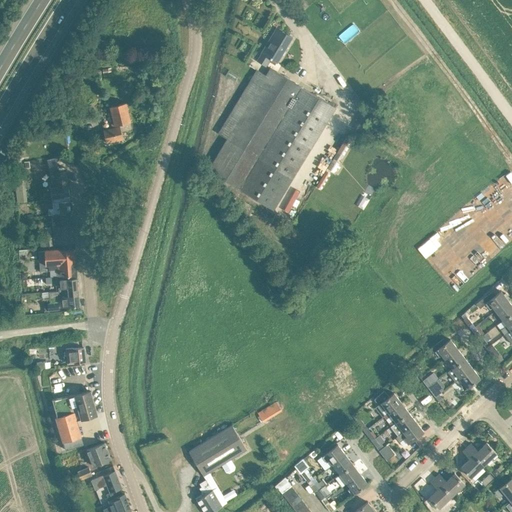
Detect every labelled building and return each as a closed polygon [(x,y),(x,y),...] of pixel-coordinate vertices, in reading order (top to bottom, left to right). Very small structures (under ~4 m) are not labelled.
[(277,62),(292,37),(276,28),(261,53),(262,53),(257,60),(265,65),(270,58),(277,62)] [(335,107),(279,73),(270,68),(266,75),(257,70),(218,133),(227,138),(208,169),(273,209),(335,107)] [(106,142),(122,138),(121,132),(132,128),(126,103),(110,107),(115,127),(103,130),(106,142)] [(361,132),(368,121),(362,118),(355,129),(361,132)] [(52,199),(70,197),(68,182),(66,170),(50,173),(52,184),(50,184),(52,199)] [(18,202),(28,201),(28,188),(18,189),(18,202)] [(53,208),(49,208),(50,215),(71,213),(70,197),(52,199),(53,208)] [(74,242),(71,213),(50,215),(49,215),(50,221),(52,221),(53,227),(55,243),(74,242)] [(41,247),(51,246),(53,245),(51,227),(45,227),(46,238),(40,238),(41,247)] [(77,275),(75,248),(65,249),(43,251),(38,251),(40,272),(57,270),(58,277),(77,275)] [(78,290),(77,277),(60,279),(60,287),(58,287),(58,290),(59,290),(59,289),(68,288),(69,291),(78,290)] [(52,291),(49,292),(50,299),(62,298),(63,307),(80,306),(78,290),(69,291),(68,288),(59,289),(59,290),(58,290),(56,291),(52,291)] [(491,292),(476,304),(480,308),(486,303),(489,308),(492,306),(495,310),(508,300),(510,298),(506,294),(504,295),(501,291),(494,296),(491,292)] [(503,320),(511,312),(511,305),(508,300),(495,310),(503,320)] [(49,311),(58,309),(57,302),(48,304),(49,311)] [(495,311),(488,317),(492,322),(499,317),(495,311)] [(511,312),(503,320),(507,325),(501,330),(504,334),(511,327),(511,312)] [(468,326),(472,323),(467,317),(463,319),(468,326)] [(478,339),(482,336),(477,330),(473,332),(478,339)] [(482,336),(478,339),(483,345),(487,343),(486,341),(491,337),(487,332),(485,334),(482,336)] [(445,358),(457,349),(450,339),(445,343),(442,339),(429,349),(432,353),(435,351),(439,356),(441,354),(445,358)] [(66,349),(67,359),(68,364),(85,362),(84,347),(66,349)] [(452,368),(465,358),(457,349),(445,358),(452,368)] [(497,356),(491,349),(488,352),(497,364),(503,359),(499,354),(497,356)] [(455,381),(459,378),(472,368),(465,358),(452,368),(448,371),(455,381)] [(418,374),(421,372),(416,365),(413,368),(418,374)] [(464,390),(480,378),(472,368),(459,378),(463,382),(460,384),(464,390)] [(428,387),(431,384),(426,378),(423,380),(428,387)] [(431,384),(428,387),(433,394),(435,396),(439,393),(441,392),(433,382),(431,384)] [(75,395),(75,394),(53,398),(53,400),(58,417),(57,417),(65,450),(74,447),(83,444),(81,436),(82,436),(77,420),(96,414),(97,414),(96,409),(90,391),(81,394),(75,395)] [(388,397),(384,391),(374,399),(378,405),(375,407),(382,417),(388,412),(389,413),(401,403),(394,393),(388,397)] [(441,397),(437,399),(438,400),(442,406),(446,403),(441,397)] [(263,422),(282,410),(276,401),(257,413),(263,422)] [(396,422),(409,412),(401,403),(389,413),(396,422)] [(398,436),(416,422),(409,412),(396,422),(391,426),(398,436)] [(361,428),(365,425),(360,419),(356,421),(361,428)] [(408,443),(423,432),(416,422),(398,436),(396,437),(399,441),(404,438),(408,443)] [(203,475),(212,470),(247,449),(232,425),(188,451),(203,475)] [(372,441),(375,439),(370,431),(366,434),(372,441)] [(376,447),(380,445),(375,439),(372,441),(376,447)] [(93,466),(101,463),(111,459),(104,442),(87,449),(93,466)] [(496,453),(486,442),(477,450),(471,443),(466,447),(484,465),(496,453)] [(333,464),(345,454),(338,444),(330,450),(322,456),(326,461),(329,459),(333,464)] [(390,449),(386,444),(379,450),(386,460),(390,457),(394,453),(391,448),(390,449)] [(325,471),(315,459),(318,456),(311,447),(302,455),(319,476),(325,471)] [(471,477),(484,465),(466,447),(462,451),(469,458),(461,466),(471,477)] [(340,474),(353,464),(345,454),(333,464),(340,474)] [(347,483),(360,473),(353,464),(340,474),(335,478),(342,486),(347,482),(347,483)] [(495,476),(503,469),(500,466),(492,473),(495,476)] [(81,479),(92,474),(89,467),(78,471),(81,479)] [(115,497),(113,491),(122,488),(115,470),(103,475),(110,492),(106,494),(109,500),(111,505),(103,508),(104,511),(126,511),(131,510),(125,493),(115,497)] [(306,474),(304,470),(300,473),(305,480),(308,483),(312,480),(311,480),(313,478),(308,472),(306,474)] [(465,483),(461,480),(454,472),(445,481),(439,474),(435,477),(452,495),(465,483)] [(352,495),(367,483),(360,473),(347,483),(350,487),(347,489),(352,495)] [(439,508),(447,500),(452,495),(435,477),(431,481),(437,488),(429,497),(439,508)] [(511,478),(503,484),(494,492),(499,497),(504,493),(511,501),(511,499),(511,478)] [(204,511),(211,511),(215,510),(222,506),(205,480),(200,483),(202,487),(200,488),(202,492),(202,493),(196,498),(204,511)] [(314,483),(312,480),(308,483),(315,493),(319,490),(318,489),(321,487),(325,484),(322,480),(318,483),(317,481),(314,483)] [(282,493),(291,486),(288,481),(278,488),(282,493)] [(285,497),(295,490),(291,486),(282,493),(285,497)] [(298,495),(295,490),(285,497),(289,502),(298,495)] [(323,502),(326,499),(319,490),(315,493),(323,502)] [(292,507),(302,499),(298,495),(289,502),(292,507)] [(296,511),(305,504),(302,499),(292,507),(296,511)] [(330,511),(334,509),(326,499),(323,502),(330,511)] [(354,511),(353,511),(374,511),(367,502),(354,511)]
